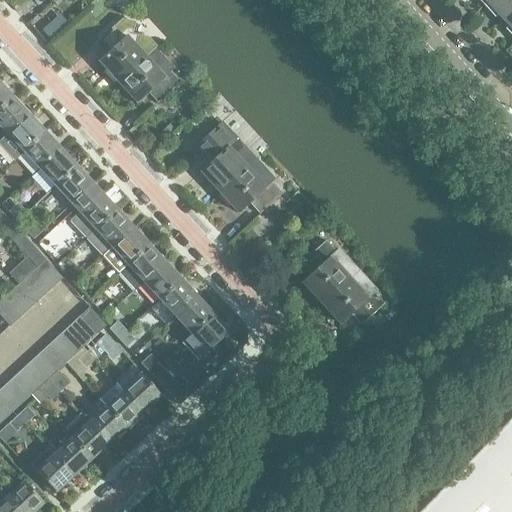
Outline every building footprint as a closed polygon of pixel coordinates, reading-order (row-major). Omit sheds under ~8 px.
[(503,21),(511,12),(511,0),(490,0),(484,6),(494,18),(497,15),(503,21)] [(511,37),(511,12),(503,21),(508,28),(505,30),(511,37)] [(111,51),(98,63),(117,83),(144,58),(154,50),(155,48),(147,39),(133,36),(135,25),(120,22),(121,23),(114,29),(113,28),(112,29),(113,29),(100,40),(111,51)] [(144,58),(117,83),(136,104),(148,93),(159,104),(180,85),(169,73),(172,70),(154,50),(144,58)] [(0,110),(13,99),(0,84),(0,110)] [(29,116),(13,99),(0,110),(0,128),(7,135),(7,136),(29,116)] [(45,134),(29,116),(7,136),(7,135),(0,141),(0,145),(14,162),(23,153),(45,134)] [(170,126),(164,131),(168,137),(175,131),(170,126)] [(212,162),(200,173),(219,194),(255,161),(257,159),(228,127),(202,151),(203,152),(203,151),(213,162),(212,162)] [(61,151),(45,134),(23,153),(39,171),(61,151)] [(77,169),(61,151),(39,171),(55,188),(77,169)] [(255,161),(219,194),(238,214),(250,204),(260,215),(282,195),(271,183),(273,180),(255,161)] [(93,186),(77,169),(55,188),(71,206),(93,186)] [(116,211),(100,194),(93,186),(71,206),(79,214),(70,222),(85,240),(116,211)] [(18,204),(8,213),(17,223),(27,214),(18,204)] [(277,205),(253,228),(265,240),(289,217),(277,205)] [(132,229),(116,211),(85,240),(102,257),(132,229)] [(14,227),(6,218),(0,222),(0,228),(5,234),(14,227)] [(35,222),(25,231),(33,240),(43,231),(35,222)] [(21,235),(14,227),(5,234),(13,242),(21,235)] [(148,246),(132,229),(102,257),(118,274),(148,246)] [(30,244),(21,235),(13,242),(21,252),(30,244)] [(320,304),(356,271),(339,252),(336,254),(325,242),(303,262),(313,273),(301,284),(320,304)] [(29,260),(37,252),(30,244),(21,252),(29,260)] [(164,264),(148,246),(118,274),(134,292),(143,283),(164,264)] [(45,261),(37,252),(29,260),(37,269),(45,261)] [(45,261),(37,269),(53,287),(62,279),(45,261)] [(180,281),(164,264),(143,283),(159,301),(180,281)] [(53,287),(37,269),(28,277),(44,295),(53,287)] [(375,291),(356,271),(320,304),(339,325),(352,313),(362,325),(383,305),(372,293),(375,291)] [(44,295),(28,277),(19,285),(35,303),(44,295)] [(196,299),(180,281),(159,301),(175,318),(196,299)] [(35,303),(19,285),(10,293),(27,311),(35,303)] [(27,311),(10,293),(1,301),(18,319),(27,311)] [(212,316),(196,299),(175,318),(191,335),(212,316)] [(18,319),(1,301),(0,302),(0,317),(9,327),(18,319)] [(97,317),(89,308),(80,316),(89,326),(97,317)] [(89,326),(80,316),(71,324),(88,343),(97,335),(89,326)] [(228,333),(212,316),(191,335),(181,344),(198,362),(228,333)] [(106,327),(97,317),(89,326),(97,335),(106,327)] [(109,330),(117,339),(125,331),(117,322),(109,330)] [(88,343),(71,324),(63,332),(80,351),(88,343)] [(134,340),(125,331),(117,339),(126,348),(134,340)] [(80,351),(63,332),(54,340),(71,359),(80,351)] [(71,359),(54,340),(45,348),(62,367),(71,359)] [(96,344),(87,352),(95,361),(104,352),(96,344)] [(62,367),(45,348),(37,356),(54,375),(62,367)] [(95,361),(87,352),(78,360),(86,369),(95,361)] [(149,373),(158,365),(150,355),(140,364),(149,373)] [(54,375),(37,356),(28,365),(45,383),(54,375)] [(45,383),(28,365),(19,373),(36,391),(45,383)] [(175,382),(158,365),(149,373),(165,391),(175,382)] [(36,391),(19,373),(11,381),(27,399),(36,391)] [(140,375),(123,391),(142,413),(160,397),(140,375)] [(61,376),(52,384),(60,393),(69,385),(61,376)] [(27,399),(11,381),(2,389),(19,407),(27,399)] [(60,393),(52,384),(43,393),(51,401),(60,393)] [(125,429),(142,413),(123,391),(122,392),(116,384),(99,400),(105,407),(125,429)] [(19,407),(2,389),(0,390),(0,404),(10,415),(19,407)] [(10,415),(0,404),(0,421),(1,423),(10,415)] [(107,445),(125,429),(105,407),(87,423),(107,445)] [(26,408),(17,416),(25,425),(34,417),(26,408)] [(107,445),(87,423),(79,414),(62,430),(70,439),(90,461),(107,445)] [(511,511),(511,415),(465,464),(417,511),(511,511)] [(25,425),(17,416),(8,425),(16,434),(25,425)] [(72,477),(90,461),(70,439),(53,455),(52,455),(72,477)] [(54,493),(72,477),(52,455),(53,455),(47,449),(29,465),(30,466),(54,493)] [(30,466),(26,470),(50,497),(54,493),(30,466)] [(23,483),(6,498),(5,499),(17,511),(33,511),(43,504),(23,483)] [(0,511),(17,511),(5,499),(6,498),(0,492),(0,511)]
